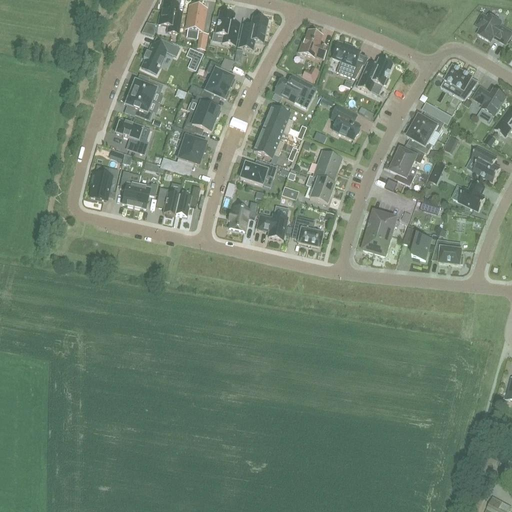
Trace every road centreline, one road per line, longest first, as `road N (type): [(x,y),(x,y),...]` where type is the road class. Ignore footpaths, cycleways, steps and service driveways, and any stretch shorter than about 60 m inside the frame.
road 1 (residential): [(208,243),(84,218),(74,205),(96,122),(147,0)]
road 2 (residential): [(299,11),(243,113),(208,243)]
road 3 (residential): [(432,64),(368,189),(338,274)]
road 4 (residential): [(432,64),(299,11)]
road 5 (residential): [(208,243),(338,274)]
road 6 (residential): [(338,274),(471,287)]
